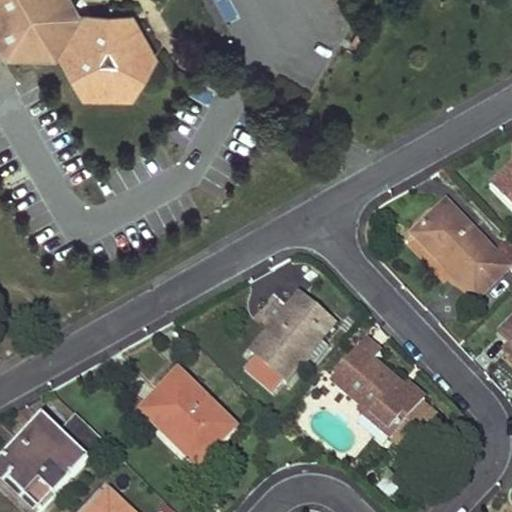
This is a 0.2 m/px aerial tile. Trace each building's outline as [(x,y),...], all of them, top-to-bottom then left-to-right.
[(0,0),(0,38),(1,38),(8,51),(51,51),(63,58),(85,97),(131,97),(153,57),(131,16),(88,16),(77,10),(71,0),(0,0)] [(511,168),(495,186),(511,203),(511,168)] [(447,204),(415,235),(444,265),(448,261),(452,265),(448,270),(477,299),(510,268),(511,269),(511,243),(510,241),(496,254),(447,204)] [(272,330),(252,354),(287,383),(308,358),(323,341),(337,324),(302,295),(277,325),(281,328),(277,333),(272,330)] [(511,322),(501,334),(511,344),(511,348),(511,349),(511,350),(511,322)] [(331,348),(323,341),(308,358),(317,366),(331,348)] [(366,343),(332,381),(365,408),(361,413),(393,439),(426,401),(409,386),(404,390),(373,364),(380,355),(366,343)] [(181,375),(144,413),(173,443),(180,435),(206,460),(236,429),(181,375)] [(14,450),(0,464),(0,475),(40,511),(41,511),(104,445),(75,419),(61,434),(43,418),(20,443),(24,447),(18,453),(14,450)] [(180,435),(173,443),(199,467),(206,460),(180,435)] [(40,511),(0,475),(0,483),(31,511),(40,511)] [(130,511),(111,494),(93,511),(130,511)]
